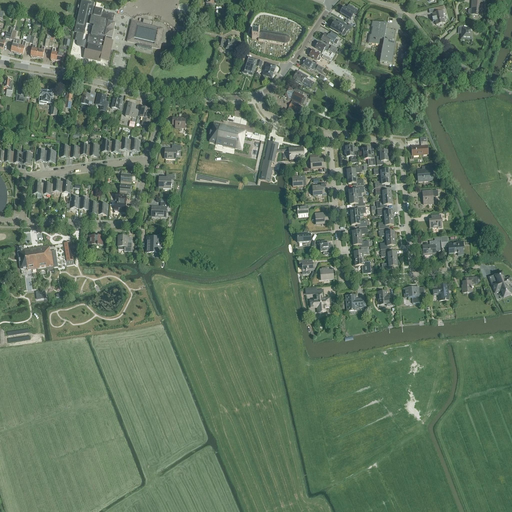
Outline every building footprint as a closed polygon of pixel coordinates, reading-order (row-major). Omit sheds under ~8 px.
[(477,0),(478,2),(472,2),(471,9),(470,9),(469,10),(468,11),(468,13),(469,14),(470,15),(481,16),(481,14),(484,14),(485,3),(485,0),(477,0)] [(82,1),(82,2),(75,32),(74,32),(74,33),(77,33),(75,41),(77,41),(77,43),(77,44),(78,45),(79,46),(81,47),(83,47),(83,48),(83,50),(85,51),(83,58),(98,62),(100,62),(101,60),(107,62),(108,62),(111,51),(113,41),(112,41),(112,38),(116,23),(113,22),(114,15),(102,13),(102,10),(95,8),(94,9),(93,9),(94,4),(82,1)] [(344,8),(340,14),(351,20),(354,14),(353,14),(356,10),(348,6),(346,10),(344,8)] [(444,6),(435,9),(436,13),(432,14),(433,18),(432,18),(433,22),(435,21),(436,25),(445,23),(443,15),(446,14),(444,6)] [(137,44),(137,47),(151,50),(152,48),(160,50),(162,42),(165,43),(166,37),(167,33),(167,32),(167,31),(167,30),(166,30),(166,29),(166,28),(165,28),(165,27),(164,27),(163,25),(161,24),(159,24),(153,22),(144,20),(143,24),(132,21),(127,42),(137,44)] [(345,29),(347,31),(348,31),(348,30),(350,31),(352,27),(349,25),(348,27),(339,21),(337,24),(334,23),(331,29),(341,35),(345,29)] [(394,40),(395,31),(386,30),(387,24),(372,22),(368,44),(379,46),(379,45),(383,46),(380,62),(392,64),(396,43),(392,42),(392,40),(394,40)] [(458,34),(461,35),(461,39),(472,40),(473,29),(458,28),(458,34)] [(407,30),(404,32),(410,40),(413,37),(407,30)] [(12,31),(10,40),(14,41),(13,45),(11,52),(14,53),(17,54),(19,46),(20,41),(15,40),(17,32),(12,31)] [(258,41),(265,42),(266,42),(267,43),(270,43),(284,45),(284,46),(285,46),(285,45),(287,45),(288,46),(288,45),(289,43),(290,44),(290,43),(290,40),(291,40),(290,40),(289,38),(290,37),(289,36),(288,37),(286,36),(287,35),(286,35),(286,36),(276,35),(260,32),(260,33),(253,32),(253,34),(252,35),(252,37),(252,39),(258,40),(258,41)] [(324,35),(321,40),(329,45),(330,42),(333,44),(336,39),(338,36),(331,32),(329,35),(328,37),(324,35)] [(5,43),(6,39),(10,40),(11,38),(12,34),(6,33),(5,39),(3,38),(2,42),(0,41),(0,49),(0,50),(0,49),(3,50),(5,43)] [(224,40),(223,43),(227,44),(226,49),(237,52),(239,43),(227,41),(224,40)] [(19,46),(17,54),(20,55),(20,54),(23,55),(25,48),(26,43),(23,42),(22,47),(19,46)] [(329,49),(327,48),(318,43),(315,48),(323,53),(325,50),(326,50),(325,51),(328,52),(329,50),(329,49)] [(38,50),(37,58),(40,59),(43,59),(44,51),(45,48),(42,47),(41,51),(38,50)] [(321,60),(320,58),(321,56),(312,51),(309,56),(318,61),(320,61),(321,60)] [(257,60),(247,57),(242,73),(253,77),(257,60)] [(306,59),(301,66),(310,71),(311,69),(313,71),(314,69),(319,71),(321,67),(314,63),(306,59)] [(263,76),(263,78),(266,79),(267,78),(272,79),(276,67),(267,64),(262,76),(263,76)] [(302,84),(309,88),(311,90),(314,84),(312,82),(307,79),(308,78),(298,72),(297,73),(293,79),(296,81),(295,82),(301,86),(302,84)] [(4,84),(3,88),(7,88),(7,91),(12,92),(13,86),(11,86),(11,82),(11,80),(6,79),(6,80),(5,80),(4,85),(4,84)] [(31,98),(32,90),(29,90),(30,84),(27,83),(25,82),(25,83),(24,83),(23,88),(22,88),(22,91),(26,92),(25,98),(31,98)] [(294,91),(286,88),(281,96),(288,100),(288,99),(300,105),(303,98),(302,97),(304,94),(294,88),(293,89),(295,89),(294,91)] [(65,114),(66,109),(71,110),(72,100),(73,92),(67,91),(67,97),(65,97),(64,106),(61,105),(60,113),(65,114)] [(39,98),(38,101),(39,101),(39,104),(44,105),(44,103),(50,104),(50,106),(52,106),(52,105),(54,94),(49,93),(46,92),(46,93),(41,92),(40,98),(40,97),(39,98)] [(92,107),(95,94),(91,93),(90,96),(84,95),(82,105),(92,107)] [(106,112),(108,105),(105,104),(106,98),(98,96),(96,106),(101,107),(100,111),(106,112)] [(114,100),(112,109),(119,111),(122,111),(124,102),(114,100)] [(289,108),(288,111),(294,114),(295,114),(298,115),(301,108),(300,108),(301,106),(292,102),(291,104),(290,104),(289,107),(289,108)] [(136,120),(138,111),(135,110),(136,106),(128,104),(127,108),(127,111),(125,117),(136,120)] [(142,125),(144,125),(148,126),(151,113),(149,112),(149,110),(143,108),(142,108),(140,118),(143,118),(142,125)] [(185,129),(185,119),(173,118),(172,123),(175,123),(175,129),(185,129)] [(211,135),(209,143),(215,144),(215,145),(234,149),(235,148),(242,150),(244,142),(255,145),(250,164),(257,165),(262,145),(263,135),(258,134),(252,141),(244,141),(245,136),(244,136),(246,131),(214,124),(212,131),(211,130),(210,135),(211,135)] [(120,151),(130,152),(131,141),(121,140),(121,143),(120,151)] [(110,153),(112,142),(102,141),(101,152),(110,153)] [(131,141),(130,152),(139,153),(140,142),(131,141)] [(263,158),(261,169),(262,169),(261,175),(271,177),(273,167),(269,166),(270,159),(275,160),(277,151),(284,152),(290,152),(290,150),(284,150),(277,149),(278,146),(274,145),(275,142),(269,141),(265,159),(263,158)] [(120,154),(120,151),(121,143),(112,142),(110,153),(120,154)] [(412,156),(411,157),(411,159),(413,159),(413,156),(428,155),(427,142),(421,142),(421,147),(412,148),(412,156)] [(79,156),(85,157),(89,157),(90,146),(80,145),(80,148),(79,156)] [(60,158),(66,158),(69,159),(70,147),(61,146),(60,158)] [(89,157),(92,157),(98,158),(99,147),(90,146),(89,157)] [(181,152),(181,146),(172,146),(172,150),(166,149),(165,160),(175,160),(175,151),(181,152)] [(69,159),(72,159),(79,160),(79,156),(80,148),(70,147),(69,159)] [(351,164),(356,164),(356,166),(359,166),(358,163),(357,163),(356,153),(353,154),(353,147),(345,148),(346,158),(350,157),(351,164)] [(290,160),(303,159),(302,149),(290,150),(290,152),(290,160)] [(368,167),(375,166),(374,156),(371,156),(371,149),(363,150),(364,160),(368,160),(368,167)] [(36,162),(42,162),(46,163),(47,152),(37,151),(36,162)] [(383,162),(388,162),(387,151),(380,152),(380,159),(376,159),(377,166),(384,166),(383,162)] [(12,164),(14,153),(4,152),(3,163),(12,164)] [(46,163),(48,163),(55,164),(56,153),(47,152),(46,163)] [(12,164),(22,164),(23,153),(14,153),(12,164)] [(23,153),(22,164),(32,165),(33,154),(23,153)] [(310,156),(310,159),(311,169),(324,168),(323,161),(319,161),(319,158),(319,155),(310,156)] [(418,183),(433,181),(432,166),(422,167),(422,170),(417,171),(418,183)] [(347,171),(347,178),(356,177),(356,174),(362,173),(362,167),(354,168),(354,171),(347,171)] [(381,175),(381,179),(390,178),(389,171),(382,172),(381,169),(373,169),(374,176),(381,175)] [(121,174),(121,184),(132,185),(133,175),(121,174)] [(174,180),(174,175),(166,175),(166,178),(159,178),(159,189),(170,189),(170,180),(174,180)] [(293,188),(306,186),(305,179),(298,180),(298,177),(295,177),(292,178),(293,181),(292,181),(293,188)] [(356,177),(347,178),(348,185),(355,184),(355,187),(363,186),(363,180),(356,181),(356,177)] [(390,178),(381,179),(381,182),(375,183),(375,189),(383,188),(383,185),(390,185),(390,178)] [(53,181),(52,185),(53,185),(52,192),(61,193),(62,182),(53,181)] [(62,182),(61,193),(71,194),(72,183),(62,182)] [(43,184),(41,184),(34,183),(32,194),(42,195),(43,184)] [(52,185),(46,184),(43,184),(42,195),(52,196),(52,192),(53,185),(52,185)] [(121,184),(120,193),(127,194),(131,194),(132,185),(121,184)] [(322,186),(312,187),(313,197),(326,196),(326,189),(325,186),(322,186)] [(348,192),(349,198),(358,198),(357,194),(364,194),(364,187),(355,188),(356,191),(348,192)] [(382,196),(383,199),(391,198),(391,192),(384,192),(383,189),(375,190),(376,196),(382,196)] [(432,191),(422,192),(424,205),(433,205),(432,198),(438,197),(438,193),(437,191),(432,191)] [(115,202),(126,203),(127,194),(120,193),(116,192),(115,202)] [(79,210),(80,199),(71,198),(69,209),(79,210)] [(358,198),(349,198),(350,205),(357,205),(357,208),(365,207),(365,201),(358,201),(358,198)] [(385,206),(392,205),(391,198),(383,199),(383,203),(376,203),(377,209),(385,209),(385,206)] [(80,199),(79,210),(88,211),(89,203),(90,200),(80,199)] [(110,201),(110,206),(115,206),(114,212),(114,213),(118,213),(118,212),(125,213),(126,206),(126,203),(115,202),(110,201)] [(89,203),(88,211),(88,214),(98,215),(99,204),(89,203)] [(99,204),(98,215),(107,216),(108,205),(99,204)] [(168,209),(168,204),(160,204),(160,208),(152,208),(152,207),(151,217),(152,217),(162,217),(162,216),(166,216),(166,218),(167,208),(168,209)] [(298,215),(308,214),(308,207),(303,208),(302,205),(295,205),(295,209),(297,208),(298,215)] [(364,218),(363,214),(366,214),(365,208),(357,209),(358,212),(350,212),(351,219),(360,218),(359,218),(364,218)] [(384,216),(384,220),(393,219),(393,212),(385,213),(385,210),(377,210),(377,217),(384,216)] [(316,225),(329,224),(328,217),(324,217),(324,214),(315,215),(316,225)] [(430,229),(442,228),(440,216),(431,217),(431,220),(429,221),(430,229)] [(351,219),(351,226),(359,225),(359,228),(367,227),(366,221),(360,222),(360,218),(351,219)] [(393,219),(384,220),(385,223),(378,224),(379,230),(387,229),(386,226),(394,226),(393,219)] [(352,233),(353,240),(361,239),(361,235),(368,235),(367,228),(359,229),(359,232),(352,233)] [(386,237),(386,240),(395,239),(394,233),(387,233),(387,230),(379,231),(379,237),(386,237)] [(309,235),(309,232),(297,233),(298,243),(311,242),(310,235),(309,235)] [(104,237),(89,236),(89,246),(104,246),(104,237)] [(132,253),(133,249),(131,249),(132,244),(127,244),(127,238),(128,238),(128,237),(118,237),(118,251),(124,251),(124,252),(132,253)] [(159,253),(160,238),(148,238),(147,253),(159,253)] [(440,251),(439,241),(440,241),(440,238),(434,238),(434,241),(429,242),(429,246),(423,247),(424,256),(435,256),(434,252),(440,251)] [(353,240),(353,246),(360,246),(361,249),(369,248),(368,242),(362,242),(361,239),(353,240)] [(395,239),(386,240),(387,244),(380,244),(380,250),(388,250),(388,247),(396,246),(395,239)] [(320,253),(323,252),(323,255),(324,254),(324,255),(325,255),(325,256),(326,256),(327,256),(327,255),(328,255),(328,254),(331,254),(331,245),(327,245),(326,242),(318,243),(318,246),(320,246),(320,253)] [(458,256),(463,256),(463,250),(464,250),(463,242),(456,243),(457,244),(453,244),(448,245),(449,255),(454,254),(458,253),(458,256)] [(70,243),(64,244),(67,262),(73,261),(72,257),(74,257),(74,253),(72,253),(70,243)] [(27,270),(53,266),(51,252),(50,252),(49,246),(29,249),(29,250),(24,251),(24,247),(17,248),(20,270),(27,269),(27,270)] [(354,253),(354,260),(363,259),(363,256),(369,255),(369,249),(361,250),(361,253),(354,253)] [(388,257),(388,261),(397,260),(396,253),(389,254),(389,251),(381,251),(381,258),(388,257)] [(363,275),(368,274),(371,274),(370,262),(363,263),(363,259),(354,260),(355,264),(353,266),(357,270),(360,266),(362,266),(363,275)] [(308,271),(313,271),(313,264),(312,264),(312,260),(309,261),(299,261),(300,267),(302,267),(303,275),(308,274),(308,271)] [(397,260),(388,261),(388,264),(382,265),(382,271),(390,270),(390,267),(397,267),(397,260)] [(329,270),(327,270),(327,269),(321,269),(321,270),(320,270),(321,280),(333,279),(333,272),(329,273),(329,270)] [(511,283),(509,277),(504,280),(501,273),(495,276),(498,282),(491,285),(495,293),(501,291),(504,297),(510,295),(507,288),(511,286),(511,283)] [(471,285),(478,285),(478,277),(465,278),(465,282),(462,282),(463,289),(462,289),(462,294),(472,293),(471,285)] [(439,301),(449,301),(447,286),(437,287),(438,288),(433,288),(433,295),(438,295),(439,301)] [(419,288),(416,288),(404,289),(404,298),(408,298),(408,299),(412,299),(412,304),(424,303),(423,296),(424,296),(424,288),(419,289),(419,288)] [(377,293),(379,305),(379,306),(387,306),(387,307),(395,306),(394,294),(387,295),(386,292),(377,293)] [(317,301),(310,301),(310,309),(317,308),(318,314),(325,313),(325,308),(329,307),(329,306),(335,306),(334,299),(322,300),(322,294),(317,295),(316,295),(317,301)] [(361,299),(361,300),(355,300),(355,296),(346,297),(347,312),(356,311),(356,307),(359,307),(359,308),(362,308),(366,307),(366,299),(361,299)]
